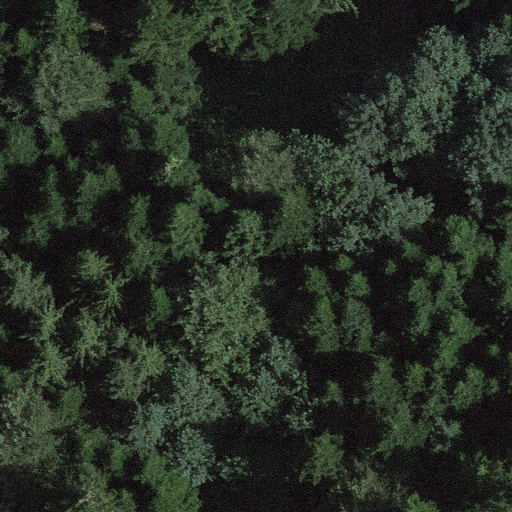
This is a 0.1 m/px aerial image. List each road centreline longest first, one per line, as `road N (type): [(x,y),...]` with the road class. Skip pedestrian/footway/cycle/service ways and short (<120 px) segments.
road 1 (track): [(0,142),(201,152),(340,175),(511,242)]
road 2 (track): [(261,162),(354,82),(511,14)]
